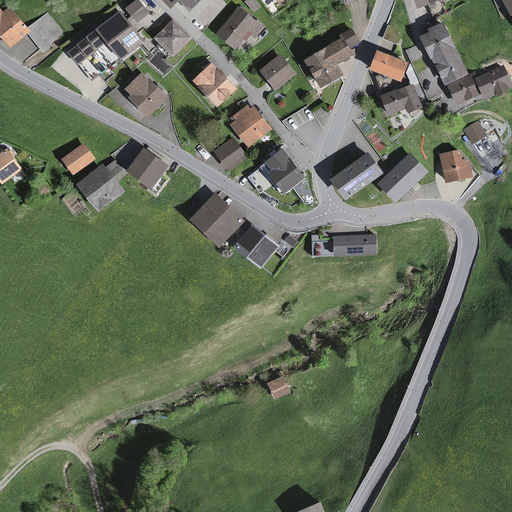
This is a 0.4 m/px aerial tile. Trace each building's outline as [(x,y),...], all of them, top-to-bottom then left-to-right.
[(144,0),(143,0),(134,6),(144,20),(153,13),(144,0)] [(184,0),(181,3),(196,19),(212,4),(208,0),(184,0)] [(242,4),(219,33),(238,48),(250,33),(259,41),(271,26),(242,4)] [(0,10),(0,31),(11,45),(29,29),(10,7),(3,13),(0,10)] [(122,11),(72,54),(81,64),(109,40),(124,57),(146,39),(122,11)] [(175,21),(158,40),(177,58),(194,39),(175,21)] [(435,33),(427,37),(437,59),(460,47),(447,22),(433,29),(435,33)] [(342,43),(308,63),(324,90),(345,78),(338,66),(351,58),(342,43)] [(460,47),(437,59),(451,85),(473,74),(460,47)] [(297,74),(282,55),(262,71),(278,90),(297,74)] [(409,65),(381,55),(375,70),(403,80),(409,65)] [(481,77),(479,78),(486,93),(490,101),(502,95),(504,99),(511,94),(511,72),(508,64),(481,77)] [(216,65),(198,83),(221,106),(240,88),(216,65)] [(473,74),(451,85),(461,105),(486,93),(479,78),(481,77),(478,72),(473,74)] [(168,98),(144,74),(132,87),(137,91),(130,97),(149,116),(168,98)] [(423,109),(414,86),(385,97),(391,115),(411,107),(413,113),(423,109)] [(237,120),(234,122),(252,146),(276,128),(259,104),(254,108),(252,104),(235,117),(237,120)] [(483,120),(467,130),(477,145),(492,135),(483,120)] [(250,153),(238,135),(218,148),(230,166),(250,153)] [(311,176),(287,146),(269,160),(277,169),(272,172),(278,180),(289,194),(311,176)] [(95,158),(87,147),(67,162),(75,172),(95,158)] [(148,147),(132,169),(156,187),(172,164),(148,147)] [(22,170),(8,150),(0,155),(0,175),(4,182),(22,170)] [(466,150),(442,156),(448,182),(472,176),(466,150)] [(384,174),(368,152),(329,180),(345,201),(384,174)] [(411,153),(377,184),(395,204),(429,172),(411,153)] [(266,165),(252,175),(264,191),(278,180),(272,172),(266,165)] [(106,166),(81,187),(102,211),(127,189),(106,166)] [(248,220),(220,193),(196,218),(224,244),(248,220)] [(282,244),(257,224),(240,245),(265,265),(282,244)] [(380,233),(341,234),(341,253),(381,252),(380,233)] [(286,375),(271,382),(278,398),(294,391),(286,375)]
